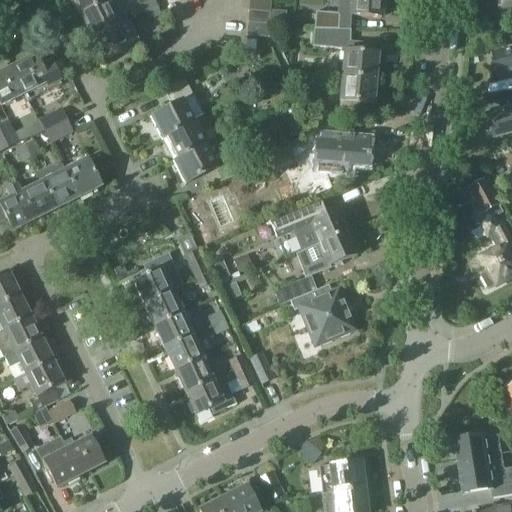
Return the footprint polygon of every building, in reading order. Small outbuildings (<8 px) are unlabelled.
[(71,0),(81,17),(114,0),(71,0)] [(126,24),(114,0),(81,17),(92,41),(126,24)] [(145,14),(157,8),(153,0),(152,0),(141,6),(145,14)] [(249,0),(248,13),(270,15),(271,2),(249,0)] [(339,0),(338,14),(337,28),(337,29),(350,30),(351,17),(381,19),(382,0),(339,0)] [(511,0),(498,0),(498,1),(500,9),(503,11),(511,8),(511,0)] [(161,17),(157,8),(145,14),(149,23),(161,17)] [(248,13),(247,25),(269,27),(270,15),(248,13)] [(315,14),(314,31),(336,31),(337,16),(315,14)] [(126,24),(92,41),(104,65),(139,47),(127,24),(126,24)] [(269,27),(247,25),(246,37),(268,39),(269,27)] [(376,82),(378,55),(372,55),(373,45),(346,43),(347,31),(336,31),(314,31),(312,48),(344,51),(342,79),(376,82)] [(246,41),(245,52),(256,52),(256,42),(246,41)] [(511,49),(494,54),(498,66),(496,69),(498,77),(500,78),(501,81),(511,77),(511,49)] [(36,58),(12,70),(24,97),(25,96),(28,103),(61,86),(60,84),(62,83),(50,61),(40,66),(36,58)] [(24,97),(12,70),(0,75),(0,106),(1,108),(24,97)] [(375,82),(342,79),(339,110),(355,111),(356,104),(373,105),(375,82)] [(196,125),(196,124),(194,125),(192,121),(202,116),(185,83),(165,93),(172,108),(149,120),(161,142),(196,125)] [(310,106),(309,119),(335,121),(336,108),(310,106)] [(511,109),(485,117),(488,128),(487,130),(489,139),(491,141),(511,135),(511,109)] [(45,134),(67,123),(61,112),(39,123),(44,131),(45,134)] [(0,126),(0,132),(8,150),(20,144),(9,122),(0,126)] [(39,122),(25,128),(30,138),(44,131),(39,123),(39,122)] [(67,123),(45,134),(50,145),(72,134),(67,123)] [(197,124),(196,124),(196,125),(161,142),(161,143),(164,142),(175,162),(206,146),(207,147),(208,148),(216,145),(215,144),(213,139),(206,142),(197,124)] [(0,153),(8,150),(0,132),(0,153)] [(370,157),(367,157),(369,141),(329,138),(328,144),(316,143),(314,165),(327,166),(326,176),(346,178),(347,168),(366,170),(366,161),(369,161),(370,157)] [(24,147),(30,160),(40,155),(33,142),(24,147)] [(175,162),(172,164),(184,188),(200,180),(206,191),(233,178),(226,166),(227,165),(217,143),(215,144),(216,145),(208,148),(207,147),(206,146),(175,162)] [(298,159),(292,145),(252,161),(258,175),(298,159)] [(30,160),(24,147),(15,151),(22,164),(30,160)] [(63,174),(76,200),(101,188),(87,161),(63,174)] [(76,200),(63,174),(42,184),(55,211),(76,200)] [(511,277),(511,247),(510,245),(511,243),(511,238),(506,226),(502,228),(495,216),(503,211),(499,204),(500,203),(486,177),(470,186),(488,220),(480,224),(488,238),(498,233),(505,247),(484,258),(491,272),(482,276),(489,289),(511,277)] [(42,184),(20,195),(33,222),(55,211),(42,184)] [(33,222),(20,195),(17,188),(4,194),(8,201),(0,205),(0,224),(6,221),(12,232),(33,222)] [(213,239),(196,199),(181,205),(198,245),(213,239)] [(318,245),(347,233),(338,211),(324,217),(318,203),(303,209),(269,223),(277,241),(298,232),(301,238),(313,233),(318,245)] [(294,255),(305,281),(274,294),(280,307),(291,303),(303,298),(317,292),(312,278),(316,277),(315,276),(340,265),(340,263),(357,256),(347,233),(318,245),(317,246),(294,255)] [(196,283),(209,277),(198,253),(185,259),(196,283)] [(252,270),(248,256),(235,261),(236,265),(234,266),(236,274),(239,273),(239,275),(252,270)] [(132,283),(143,306),(170,294),(182,289),(167,258),(144,269),(148,276),(132,283)] [(217,282),(229,278),(221,260),(209,265),(217,282)] [(114,270),(119,281),(128,276),(127,273),(123,266),(114,270)] [(0,306),(20,297),(8,274),(0,277),(0,306)] [(213,285),(209,277),(196,283),(200,291),(213,285)] [(228,303),(241,297),(236,286),(235,284),(222,290),(228,303)] [(154,329),(181,317),(170,294),(143,306),(154,329)] [(306,307),(303,298),(291,303),(294,313),(301,310),(316,347),(320,345),(321,348),(332,344),(331,341),(338,338),(339,341),(351,336),(350,333),(354,332),(348,317),(349,317),(348,316),(347,316),(345,309),(345,308),(344,308),(338,294),(306,307)] [(20,297),(0,306),(0,329),(2,333),(31,319),(20,297)] [(212,330),(225,323),(222,315),(209,321),(212,330)] [(164,351),(191,338),(181,317),(154,329),(164,351)] [(31,319),(2,333),(0,334),(0,357),(2,361),(12,355),(42,341),(31,319)] [(229,333),(225,323),(212,330),(216,339),(229,333)] [(174,373),(201,360),(191,338),(164,351),(174,373)] [(42,341),(12,355),(2,361),(2,362),(3,361),(8,372),(13,382),(52,363),(42,341)] [(262,386),(273,381),(261,355),(250,360),(262,386)] [(241,357),(229,363),(233,370),(244,365),(241,357)] [(185,395),(212,382),(201,360),(174,373),(185,395)] [(52,363),(13,382),(14,383),(12,384),(18,396),(29,390),(34,400),(27,404),(33,416),(56,404),(50,391),(63,384),(62,382),(66,380),(61,370),(57,372),(52,363)] [(244,365),(233,370),(242,390),(254,385),(244,365)] [(212,382),(185,395),(195,417),(210,410),(213,416),(235,406),(225,385),(216,390),(212,382)] [(511,391),(509,394),(510,396),(501,401),(511,419),(511,391)] [(75,416),(69,403),(46,415),(52,428),(75,416)] [(6,427),(18,421),(12,410),(0,415),(6,427)] [(34,448),(21,426),(9,433),(21,455),(34,448)] [(90,438),(66,450),(65,451),(80,477),(104,465),(90,438)] [(493,491),(485,439),(455,443),(463,495),(493,491)] [(65,451),(66,450),(61,440),(37,452),(57,489),(80,477),(65,451)] [(0,457),(13,451),(8,442),(0,446),(0,457)] [(12,477),(26,470),(22,463),(9,470),(12,477)] [(323,495),(363,491),(363,488),(365,487),(364,477),(362,477),(360,463),(330,467),(330,468),(320,469),(323,495)] [(26,470),(12,477),(24,500),(38,493),(26,470)] [(272,473),(259,480),(270,502),(284,495),(272,473)] [(222,499),(228,511),(258,511),(246,488),(222,499)] [(366,511),(363,491),(323,495),(322,496),(324,511),(366,511)] [(228,511),(222,499),(199,511),(228,511)]
